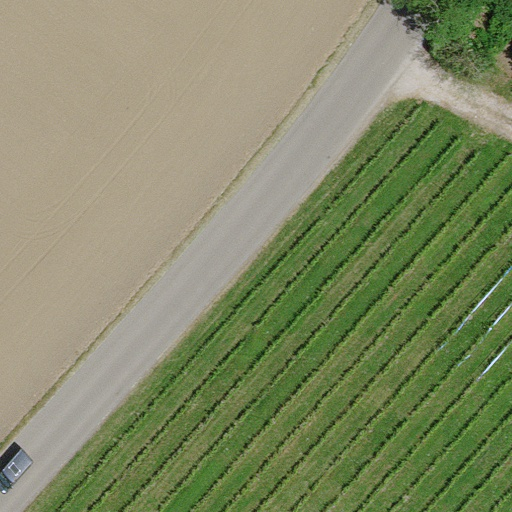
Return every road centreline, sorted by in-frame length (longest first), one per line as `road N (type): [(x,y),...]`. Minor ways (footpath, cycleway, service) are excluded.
road 1 (unclassified): [(0,495),(273,190),(411,0)]
road 2 (track): [(377,52),(511,121)]
